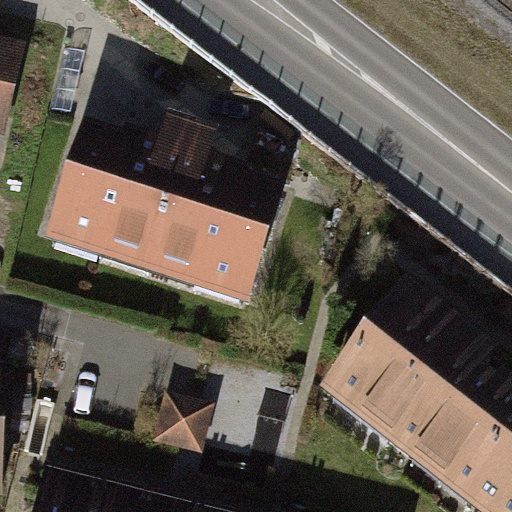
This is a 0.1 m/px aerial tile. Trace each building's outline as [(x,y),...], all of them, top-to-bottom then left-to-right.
[(0,143),(18,49),(0,45),(0,143)] [(75,132),(37,246),(243,314),(281,200),(202,174),(208,156),(157,139),(151,157),(75,132)] [(511,511),(511,384),(406,299),(316,411),(442,511),(511,511)] [(211,413),(161,403),(151,448),(201,459),(211,413)] [(91,511),(95,499),(45,487),(38,511),(91,511)] [(144,511),(145,511),(95,499),(91,511),(144,511)]
